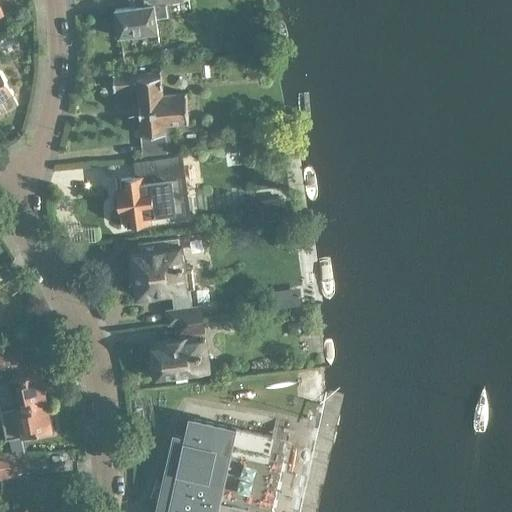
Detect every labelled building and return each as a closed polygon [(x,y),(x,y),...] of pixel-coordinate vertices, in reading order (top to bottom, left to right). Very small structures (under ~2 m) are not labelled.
[(135,0),(136,6),(115,8),(119,36),(159,30),(157,16),(165,14),(163,3),(185,1),(184,0),(135,0)] [(0,110),(1,112),(18,103),(12,93),(13,92),(0,68),(0,110)] [(162,72),(113,75),(114,90),(139,89),(142,135),(166,134),(167,155),(176,154),(173,125),(190,124),(188,94),(163,95),(162,72)] [(126,193),(117,195),(119,212),(129,211),(131,225),(161,221),(160,214),(168,213),(169,221),(190,218),(182,153),(176,154),(167,155),(161,156),(161,157),(132,161),(135,178),(124,179),(126,193)] [(288,199),(256,203),(258,219),(290,215),(288,199)] [(132,281),(129,285),(129,293),(134,296),(137,295),(137,296),(173,292),(175,310),(192,308),(190,289),(194,288),(192,270),(184,271),(183,264),(181,265),(177,238),(138,243),(139,253),(132,253),(135,280),(132,281)] [(175,310),(167,311),(168,324),(176,323),(202,320),(200,307),(192,308),(175,310)] [(202,320),(176,323),(178,339),(161,341),(162,347),(152,348),(154,363),(149,366),(150,372),(155,375),(155,376),(199,371),(199,370),(208,369),(205,339),(197,340),(196,332),(203,332),(202,320)] [(20,348),(0,351),(0,404),(1,409),(48,400),(39,359),(23,363),(20,348)] [(48,400),(1,409),(8,438),(9,438),(12,453),(27,452),(24,434),(54,428),(48,400)] [(270,511),(287,438),(189,416),(185,436),(173,433),(155,511),(270,511)] [(0,477),(1,478),(27,476),(27,475),(29,475),(27,452),(12,453),(0,454),(0,477)] [(1,478),(2,490),(28,488),(27,476),(1,478)]
